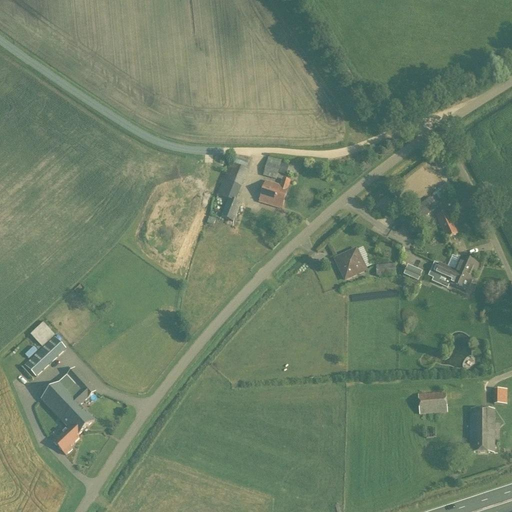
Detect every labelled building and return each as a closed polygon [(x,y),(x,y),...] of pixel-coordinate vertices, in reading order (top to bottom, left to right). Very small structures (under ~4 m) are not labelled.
[(248,162),(236,157),(233,165),(245,170),(248,162)] [(278,174),(285,176),(287,167),(281,165),(281,162),(268,158),(265,169),(263,177),(276,180),(278,174)] [(248,172),(230,164),(223,181),(241,189),(248,172)] [(281,187),(266,183),(259,203),(282,210),(290,183),(283,181),(281,187)] [(234,223),(241,204),(229,199),(221,218),(234,223)] [(419,207),(427,217),(438,208),(430,199),(419,207)] [(447,212),(436,217),(447,240),(457,235),(447,212)] [(213,227),(216,219),(210,217),(207,224),(213,227)] [(356,251),(336,261),(345,281),(355,276),(355,275),(366,270),(356,251)] [(461,258),(454,272),(472,281),(479,266),(461,258)] [(376,277),(401,276),(400,266),(376,267),(376,277)] [(423,273),(408,266),(402,279),(418,286),(423,273)] [(440,266),(432,283),(448,290),(450,285),(467,292),(472,281),(454,272),(440,266)] [(55,340),(25,367),(35,379),(65,352),(55,340)] [(30,360),(39,351),(35,347),(26,356),(30,360)] [(63,423),(80,407),(95,393),(74,370),(42,401),(63,423)] [(509,405),(509,390),(496,390),(496,405),(509,405)] [(448,414),(446,393),(418,396),(419,416),(437,415),(448,414)] [(80,407),(63,423),(68,430),(53,444),(66,457),(72,451),(70,448),(79,440),(77,438),(95,422),(80,407)] [(494,411),(471,411),(471,454),(494,454),(494,411)] [(426,440),(435,439),(435,429),(426,430),(426,440)]
